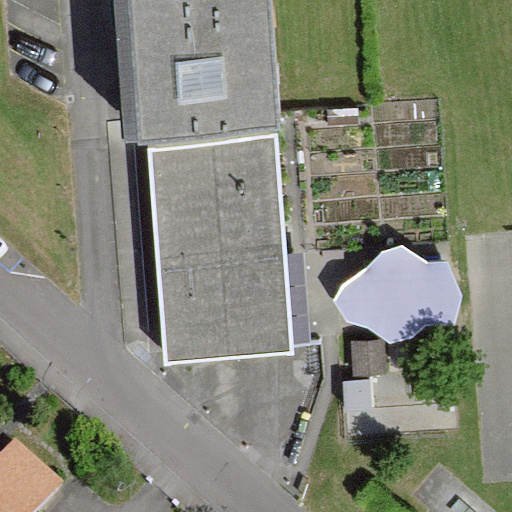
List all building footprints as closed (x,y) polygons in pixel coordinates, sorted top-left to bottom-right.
[(284,110),(275,0),(211,0),(134,6),(143,120),(284,110)] [(275,130),(156,140),(170,347),(290,339),(283,249),(281,217),(275,130)] [(474,317),(477,245),(357,241),(354,313),(474,317)] [(384,335),(352,336),(354,369),(386,367),(384,335)] [(15,449),(0,466),(0,478),(37,511),(38,511),(60,490),(15,449)] [(0,511),(37,511),(0,478),(0,511)]
